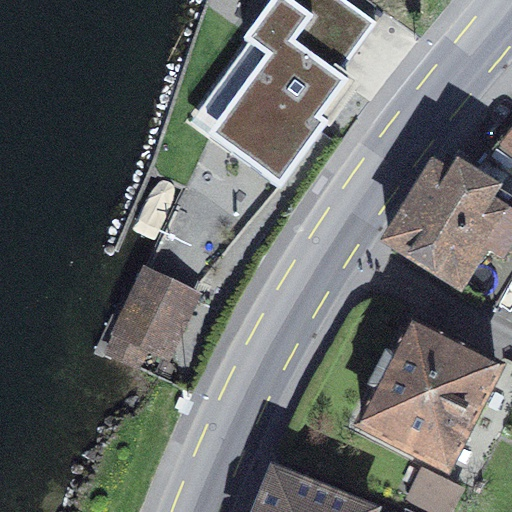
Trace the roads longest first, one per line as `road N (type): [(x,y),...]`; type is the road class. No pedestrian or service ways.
road 1 (primary): [(193,511),(274,335),(363,199),(511,11)]
road 2 (unknown): [(360,282),(511,361)]
